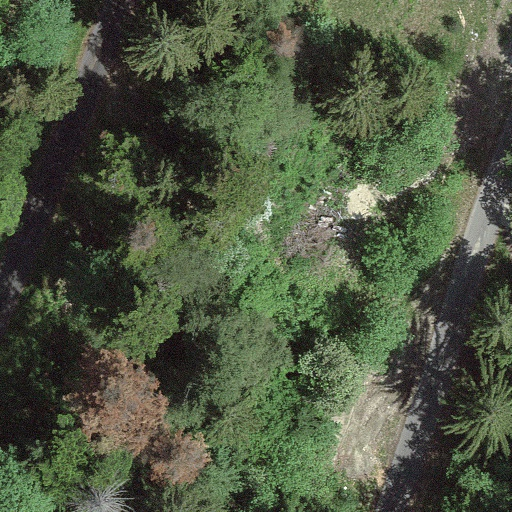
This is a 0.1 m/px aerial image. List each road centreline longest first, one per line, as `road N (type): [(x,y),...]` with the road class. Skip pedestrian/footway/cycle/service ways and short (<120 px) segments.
road 1 (unclassified): [(386,511),(511,163)]
road 2 (track): [(130,0),(0,334)]
